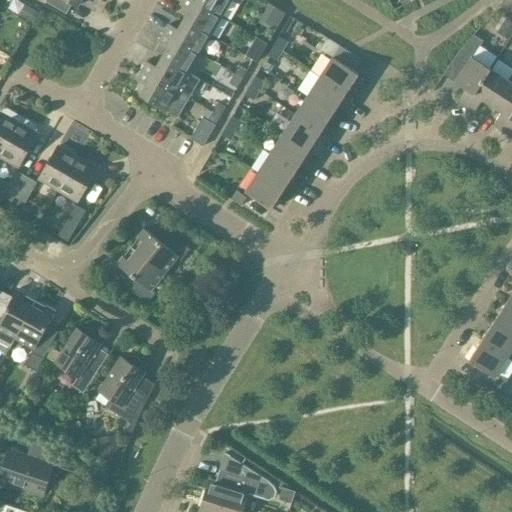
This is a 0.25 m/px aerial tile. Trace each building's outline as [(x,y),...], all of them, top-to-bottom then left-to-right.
[(81,0),(90,0),(93,2),(94,0),(47,0),(46,3),(66,15),(72,5),(77,7),(81,0)] [(183,19),(210,35),(221,17),(192,0),(182,0),(180,5),(189,10),(183,19)] [(192,0),(221,17),(230,0),(235,0),(240,2),(241,0),(192,0)] [(277,30),(286,11),(274,5),(265,23),(277,30)] [(163,34),(199,54),(210,35),(183,19),(177,30),(169,25),(163,34)] [(188,73),(188,72),(199,54),(163,34),(159,42),(167,47),(161,57),(188,73)] [(474,34),(456,58),(467,66),(456,83),(466,90),(458,102),(466,107),(491,70),(473,58),(485,41),(474,34)] [(286,40),(277,35),(271,45),(280,51),(286,40)] [(250,45),(258,50),(263,41),(255,36),(250,45)] [(345,94),(358,74),(355,72),(362,60),(329,39),(322,50),(333,58),(320,77),(345,94)] [(266,53),(275,59),(280,51),(271,45),(266,53)] [(188,98),(189,98),(200,79),(188,72),(188,73),(161,57),(155,67),(147,62),(142,71),(188,98)] [(238,65),(233,74),(241,79),(246,70),(238,65)] [(483,101),(492,107),(509,81),(491,70),(466,107),(475,113),(483,101)] [(166,111),(177,117),(188,98),(142,71),(137,80),(145,84),(139,95),(166,111)] [(227,83),(235,88),(241,79),(233,74),(227,83)] [(262,80),(253,74),(248,84),(256,90),(262,80)] [(320,77),(307,96),(333,113),(345,94),(320,77)] [(502,113),(494,125),(503,131),(511,116),(511,83),(509,81),(492,107),(502,113)] [(242,93),(251,98),(256,90),(248,84),(242,93)] [(295,115),(320,132),(333,113),(307,96),(295,115)] [(224,107),(216,102),(211,112),(219,116),(224,107)] [(0,150),(20,117),(6,108),(3,109),(0,113),(0,112),(0,150)] [(202,145),(214,125),(219,116),(211,112),(194,140),(202,145)] [(230,114),(225,123),(233,129),(239,119),(230,114)] [(295,115),(282,134),(308,151),(320,132),(295,115)] [(511,134),(511,116),(503,131),(511,136),(511,134)] [(0,150),(0,156),(17,166),(36,133),(33,132),(35,129),(34,125),(20,117),(0,150)] [(219,133),(228,138),(233,129),(225,123),(219,133)] [(282,134),(270,153),(295,170),(308,151),(282,134)] [(57,146),(38,179),(57,190),(76,157),(57,146)] [(295,170),(270,153),(257,172),(282,189),(295,170)] [(77,201),(95,168),(76,157),(57,190),(77,201)] [(15,170),(0,195),(0,198),(9,204),(25,176),(15,170)] [(282,189),(257,172),(244,192),(269,208),(282,189)] [(20,210),(36,182),(25,176),(9,204),(20,210)] [(231,199),(242,206),(247,197),(237,190),(231,199)] [(85,210),(75,204),(58,232),(69,238),(85,210)] [(144,228),(130,245),(163,272),(176,256),(180,259),(189,248),(168,232),(161,241),(144,228)] [(146,303),(155,292),(150,288),(163,272),(130,245),(116,263),(133,276),(126,286),(146,303)] [(4,311),(0,308),(0,343),(9,349),(15,339),(14,338),(34,301),(15,291),(4,311)] [(43,332),(54,311),(34,301),(14,338),(15,339),(33,348),(30,354),(24,365),(36,371),(41,360),(53,338),(43,332)] [(511,306),(504,301),(492,320),(511,333),(511,306)] [(511,345),(511,333),(492,320),(479,339),(505,356),(511,345)] [(82,393),(96,372),(86,366),(99,345),(76,329),(54,362),(77,377),(71,385),(82,393)] [(505,356),(479,339),(466,358),(476,365),(469,375),(495,393),(505,379),(494,372),(505,356)] [(126,421),(139,400),(129,394),(143,373),(120,357),(98,391),(109,398),(103,407),(126,421)] [(104,459),(121,455),(116,433),(99,438),(104,459)] [(0,472),(0,483),(41,496),(51,465),(58,468),(61,458),(31,442),(27,457),(7,451),(0,472)] [(203,498),(242,510),(247,493),(263,498),(270,499),(275,497),(277,490),(274,486),(270,482),(243,465),(239,476),(219,470),(215,481),(209,479),(203,498)] [(203,498),(198,511),(241,511),(242,510),(203,498)]
